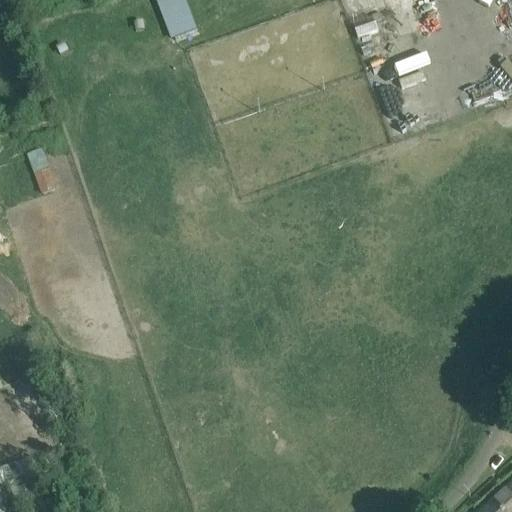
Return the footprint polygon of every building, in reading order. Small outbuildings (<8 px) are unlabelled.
[(186,0),(157,0),(173,40),(198,31),(186,0)] [(439,82),(445,110),(471,104),(465,77),(439,82)] [(44,151),(28,157),(43,195),(59,189),(44,151)] [(42,461),(57,448),(44,432),(28,445),(42,461)] [(0,511),(52,511),(33,458),(0,470),(0,511)] [(511,511),(511,488),(484,511),(511,511)]
